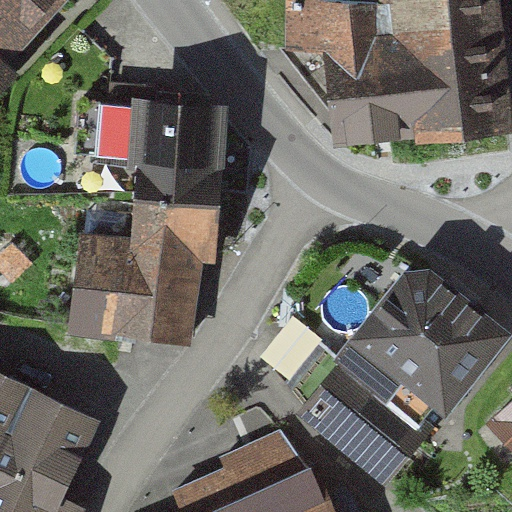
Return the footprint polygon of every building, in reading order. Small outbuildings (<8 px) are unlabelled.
[(0,0),(0,143),(56,82),(39,66),(99,0),(0,0)] [(295,0),(296,39),(345,39),(345,118),(507,118),(506,0),(295,0)] [(232,111),(150,101),(133,250),(75,243),(65,325),(184,339),(194,262),(214,265),(232,111)] [(511,379),(511,314),(447,261),(367,359),(451,427),(471,402),(485,413),(511,379)] [(64,488),(100,414),(0,365),(0,511),(73,511),(79,501),(64,488)] [(452,454),(366,376),(334,411),(420,489),(452,454)] [(200,511),(341,511),(304,426),(240,453),(248,472),(194,496),(200,511)]
